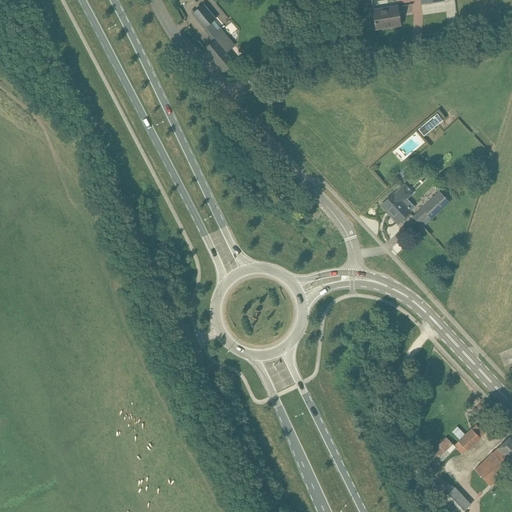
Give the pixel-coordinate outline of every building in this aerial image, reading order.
[(216,19),(203,3),(191,14),(214,41),(204,49),(223,72),(233,63),(231,61),(233,59),(231,57),(229,58),(226,55),(234,48),(219,30),(220,28),(214,20),(216,19)] [(373,10),(376,29),(400,26),(397,6),(373,10)] [(442,121),(437,114),(428,121),(418,129),(423,136),(433,128),(442,121)] [(414,194),(404,184),(381,205),(387,212),(389,210),(391,212),(391,213),(399,222),(411,212),(403,203),(414,194)] [(450,202),(441,193),(413,217),(418,223),(428,215),(431,219),(450,202)] [(457,425),(451,431),(458,439),(452,444),(461,453),(478,438),(469,428),(463,433),(457,425)] [(433,469),(455,446),(444,436),(423,460),(433,469)] [(490,486),(511,465),(511,436),(475,470),(490,486)] [(441,499),(453,511),(463,511),(471,505),(454,487),(441,499)]
